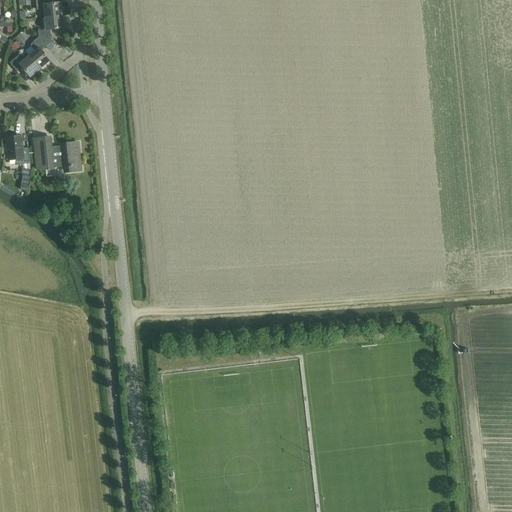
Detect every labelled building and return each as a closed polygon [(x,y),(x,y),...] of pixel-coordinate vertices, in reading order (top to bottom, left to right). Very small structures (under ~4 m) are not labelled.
[(44,10),(44,18),(62,16),(61,3),(47,5),(47,0),(35,0),(36,11),(44,10)] [(38,31),(38,38),(51,43),(50,30),(63,29),(62,16),(44,18),(46,31),(38,31)] [(20,34),(15,38),(19,44),(25,40),(20,34)] [(35,51),(31,55),(42,68),(50,61),(41,51),(51,43),(38,38),(33,42),(34,43),(31,45),(31,46),(35,51)] [(15,41),(10,45),(14,50),(19,46),(15,41)] [(30,78),(42,68),(31,55),(23,61),(18,56),(9,63),(17,72),(21,68),(30,78)] [(6,139),(9,163),(16,163),(16,166),(29,165),(28,149),(22,150),(21,138),(6,139)] [(51,151),(51,147),(50,138),(33,140),(36,171),(53,169),(53,168),(63,167),(63,168),(63,167),(69,166),(70,172),(81,171),(80,156),(77,156),(76,145),(79,145),(78,144),(61,146),(61,150),(51,151)]
